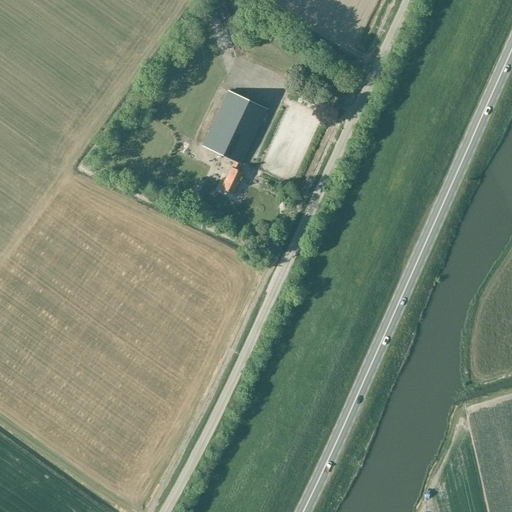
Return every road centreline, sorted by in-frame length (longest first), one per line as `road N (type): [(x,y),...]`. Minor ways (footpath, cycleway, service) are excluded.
road 1 (unclassified): [(165,511),(408,0)]
road 2 (primary): [(302,511),(511,50)]
